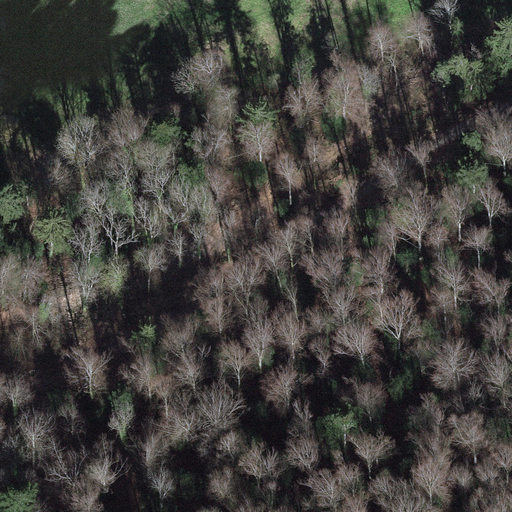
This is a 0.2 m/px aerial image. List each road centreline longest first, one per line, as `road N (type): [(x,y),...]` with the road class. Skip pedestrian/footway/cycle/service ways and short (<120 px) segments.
road 1 (track): [(0,390),(99,359),(234,279),(422,149),(511,109)]
road 2 (track): [(0,321),(217,237),(302,170),(511,44)]
